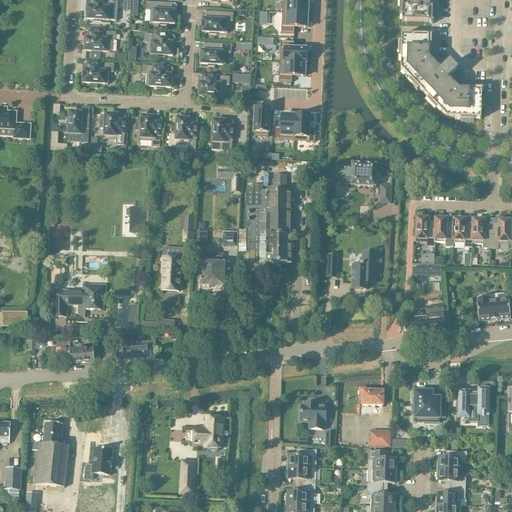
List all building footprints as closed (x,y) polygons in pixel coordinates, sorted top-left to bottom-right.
[(116,22),(117,1),(99,0),(88,0),(91,0),(91,7),(87,7),(87,10),(86,10),(86,11),(87,11),(86,20),(94,20),(94,22),(101,22),(101,21),(116,22)] [(282,0),(282,14),(307,15),(308,1),(295,1),(295,0),(282,0)] [(402,0),(402,1),(399,1),(399,14),(402,14),(402,21),(429,22),(429,0),(402,0)] [(175,5),(175,4),(146,3),(145,11),(150,11),(149,23),(160,24),(160,26),(167,26),(167,24),(174,25),(175,16),(176,16),(175,15),(175,12),(172,12),(172,5),(175,5)] [(232,22),(233,14),(203,12),(203,13),(206,13),(206,20),(203,20),(202,23),(201,23),(201,24),(202,24),(202,33),(210,33),(209,35),(216,35),(216,33),(227,34),(228,22),(232,22)] [(307,29),(307,15),(282,14),(281,34),(294,35),(294,28),(307,29)] [(84,42),(84,43),(85,43),(84,52),(91,52),(91,61),(99,61),(100,53),(110,53),(110,41),(115,41),(116,33),(86,31),(86,32),(89,32),(89,39),(85,39),(85,42),(84,42)] [(174,37),(174,36),(144,35),(143,43),(148,43),(147,55),(158,56),(158,58),(165,58),(165,56),(172,57),(173,48),(174,48),(173,47),(173,44),(170,44),(170,37),(174,37)] [(428,59),(428,36),(401,36),(401,42),(398,42),(398,56),(401,56),(400,70),(410,80),(407,82),(417,91),(419,89),(446,119),(460,119),(460,122),(474,122),(474,119),(481,119),(481,109),(483,109),(483,103),(481,103),(481,92),(458,92),(452,86),(455,83),(459,79),(456,75),(458,73),(450,63),(440,72),(428,59)] [(293,43),(280,42),(279,63),(305,64),(306,50),(293,50),(293,43)] [(231,54),(231,46),(201,44),(201,45),(205,45),(204,52),(201,52),(201,55),(200,55),(200,56),(201,56),(200,65),(208,65),(208,67),(214,67),(214,65),(225,66),(226,54),(231,54)] [(113,73),(114,65),(84,63),(84,64),(87,64),(87,71),(83,71),(83,74),(82,74),(82,75),(83,75),(83,84),(90,84),(90,89),(97,89),(97,85),(108,85),(108,73),(113,73)] [(304,78),(305,64),(279,63),(278,83),(291,84),(292,77),(304,78)] [(172,69),(172,68),(142,67),(141,75),(146,75),(146,87),(156,88),(156,90),(163,90),(163,88),(171,89),(171,80),(172,80),(172,79),(171,79),(171,76),(168,76),(168,69),(172,69)] [(229,86),(229,78),(199,76),(199,77),(203,77),(202,84),(199,84),(199,87),(198,87),(198,88),(199,88),(198,97),(206,97),(206,99),(213,99),(213,97),(223,98),(224,86),(229,86)] [(250,103),(250,110),(255,110),(254,137),(268,138),(269,110),(263,110),(263,103),(250,103)] [(6,109),(1,109),(0,109),(0,129),(14,130),(14,139),(29,140),(30,126),(15,125),(16,114),(6,113),(6,109)] [(78,114),(78,112),(78,113),(69,113),(69,121),(67,120),(66,127),(68,127),(67,143),(88,144),(89,114),(89,117),(82,117),(82,114),(78,114)] [(114,116),(114,114),(114,116),(105,115),(104,123),(103,122),(102,129),(104,129),(103,140),(116,141),(115,146),(124,146),(125,116),(125,120),(118,119),(118,116),(114,116)] [(294,142),(295,117),(282,116),(281,129),(274,128),(274,141),(294,142)] [(150,118),(150,117),(149,117),(149,118),(141,117),(140,125),(136,124),(135,131),(140,131),(139,142),(152,143),(151,148),(160,148),(161,118),(161,122),(153,121),(154,118),(150,118)] [(309,117),(295,117),(294,142),(314,143),(315,130),(308,130),(309,117)] [(186,120),(186,119),(185,119),(185,120),(177,119),(176,127),(171,126),(171,133),(176,133),(175,149),(195,150),(197,120),(196,120),(196,124),(189,123),(189,120),(186,120)] [(222,122),(222,121),(221,121),(221,122),(213,121),(212,129),(211,129),(210,135),(212,136),(211,151),(231,152),(233,122),(232,126),(225,125),(225,122),(222,122)] [(375,188),(376,166),(352,164),(352,166),(336,166),(335,184),(351,184),(350,187),(375,188)] [(240,172),(218,171),(218,179),(240,180),(240,172)] [(274,176),(274,192),(262,192),(262,186),(253,186),(253,191),(246,191),(246,252),(254,252),(254,263),(266,263),(266,264),(291,265),(292,192),(286,192),(286,176),(274,176)] [(135,208),(135,230),(148,230),(148,209),(135,208)] [(185,217),(184,241),(194,242),(195,217),(185,217)] [(434,248),(435,219),(435,223),(428,222),(428,219),(416,219),(415,243),(426,243),(426,248),(434,248)] [(453,249),(454,220),(453,220),(453,223),(446,223),(446,219),(435,219),(434,248),(435,248),(435,244),(445,244),(445,248),(453,249)] [(472,249),(472,220),(472,224),(465,223),(465,220),(454,220),(453,249),(453,244),(464,244),(464,249),(472,249)] [(490,250),(491,224),(484,224),(484,221),(472,220),(472,249),(472,245),(482,245),(482,249),(490,250)] [(509,250),(510,221),(499,221),(498,224),(491,224),(490,250),(498,250),(498,246),(509,246),(509,250)] [(206,244),(207,231),(198,231),(197,243),(206,244)] [(222,232),(222,246),(236,246),(236,232),(222,232)] [(222,264),(222,255),(203,255),(202,263),(200,263),(200,264),(199,265),(199,270),(200,271),(200,272),(197,272),(197,277),(200,277),(200,287),(223,287),(224,264),(222,264)] [(327,255),(326,274),(336,274),(337,256),(327,255)] [(162,292),(163,292),(178,293),(180,259),(182,259),(163,258),(162,275),(163,275),(162,292)] [(375,260),(363,260),(362,265),(361,265),(360,267),(352,266),(351,289),(362,290),(365,290),(367,290),(368,284),(374,284),(375,260)] [(102,295),(102,288),(84,287),(84,293),(63,292),(63,301),(53,301),(52,318),(66,318),(66,306),(78,306),(78,315),(84,319),(84,318),(84,311),(102,311),(103,295),(102,295)] [(498,303),(487,304),(486,299),(487,299),(476,300),(477,300),(478,304),(477,304),(477,303),(476,303),(478,324),(479,323),(479,322),(490,321),(490,322),(498,321),(509,320),(509,321),(510,321),(508,301),(508,302),(507,302),(507,297),(498,298),(498,303)] [(418,333),(427,332),(445,330),(443,307),(425,309),(426,319),(411,320),(412,333),(418,333)] [(143,322),(142,331),(156,332),(156,323),(143,322)] [(151,358),(150,351),(150,343),(134,344),(133,335),(122,336),(124,360),(151,358)] [(70,364),(94,362),(93,349),(70,351),(69,343),(77,342),(76,342),(76,338),(69,338),(69,339),(68,339),(69,349),(69,352),(70,361),(70,364)] [(70,361),(70,364),(70,361),(69,352),(69,349),(68,339),(56,340),(57,349),(56,349),(57,362),(70,361)] [(383,407),(383,392),(370,392),(370,390),(360,390),(360,398),(362,398),(362,406),(383,407)] [(458,418),(468,419),(468,423),(478,424),(478,416),(488,417),(489,390),(478,390),(478,394),(469,394),(469,392),(458,392),(458,418)] [(439,424),(439,400),(431,399),(431,395),(431,394),(427,393),(415,393),(415,406),(412,406),(412,416),(414,416),(414,419),(423,419),(423,423),(439,424)] [(318,405),(312,404),(304,404),(303,406),(301,406),(300,423),(309,423),(309,430),(323,431),(324,424),(325,424),(326,407),(318,407),(318,405)] [(223,428),(223,419),(206,418),(205,430),(201,430),(201,429),(194,429),(193,446),(204,447),(204,448),(208,449),(208,450),(208,451),(217,451),(218,451),(218,449),(221,450),(222,438),(220,438),(221,428),(223,428)] [(0,443),(2,444),(2,446),(7,446),(7,444),(9,444),(10,424),(0,423),(0,443)] [(60,446),(62,425),(45,423),(43,444),(33,443),(33,449),(35,449),(35,451),(37,451),(37,454),(36,454),(36,455),(37,455),(36,465),(35,464),(35,465),(36,465),(35,475),(33,475),(33,476),(35,476),(34,477),(27,476),(26,489),(32,490),(33,485),(63,489),(64,489),(68,447),(60,446)] [(449,429),(449,443),(457,443),(458,429),(449,429)] [(390,448),(390,433),(370,433),(370,448),(390,448)] [(436,440),(436,447),(445,447),(445,438),(439,438),(436,440)] [(85,465),(84,480),(92,480),(92,474),(109,476),(110,468),(111,468),(112,461),(111,461),(112,451),(95,450),(93,466),(85,465)] [(311,470),(316,470),(316,451),(301,451),(301,457),(288,457),(288,460),(287,461),(286,469),(311,470)] [(390,472),(397,473),(397,465),(395,463),(395,461),(383,460),(384,454),(368,453),(367,472),(390,472)] [(437,471),(461,472),(462,464),(466,464),(466,453),(451,453),(451,459),(439,459),(439,461),(437,463),(437,471)] [(194,475),(181,475),(182,463),(183,463),(183,462),(182,462),(180,495),(193,496),(194,475)] [(311,477),(311,470),(286,469),(286,476),(288,478),(288,481),(300,481),(299,487),(315,488),(315,477),(311,477)] [(20,491),(21,471),(6,470),(5,490),(20,491)] [(461,479),(461,472),(437,471),(436,478),(438,480),(438,482),(450,483),(450,489),(465,490),(465,479),(461,479)] [(397,473),(390,472),(367,472),(367,490),(382,490),(382,484),(394,484),(395,482),(396,480),(397,473)] [(314,506),(315,488),(299,487),(299,494),(287,493),(287,495),(285,497),(285,505),(314,506)] [(465,500),(465,490),(450,489),(449,495),(437,495),(437,497),(436,499),(435,507),(460,508),(460,500),(465,500)] [(394,499),(394,497),(382,496),(382,490),(367,490),(366,500),(371,501),(370,508),(388,508),(395,509),(395,501),(394,499)] [(34,511),(36,495),(27,494),(25,511),(34,511)]
